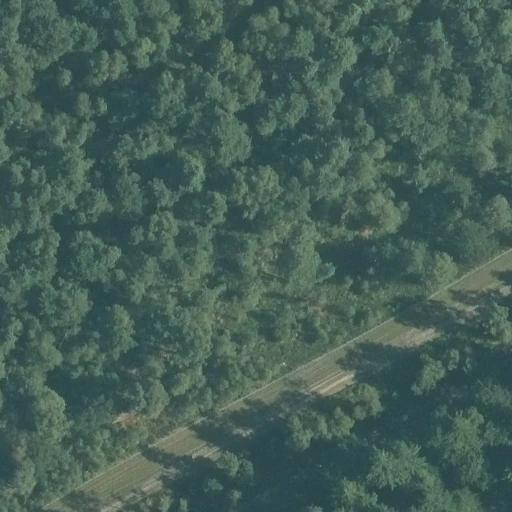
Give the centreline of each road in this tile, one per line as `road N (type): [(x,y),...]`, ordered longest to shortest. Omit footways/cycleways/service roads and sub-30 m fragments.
road 1 (track): [(511,288),(103,511)]
road 2 (track): [(266,0),(187,66),(118,94),(0,111)]
road 3 (tertiary): [(255,511),(511,371)]
road 4 (track): [(498,511),(396,435)]
